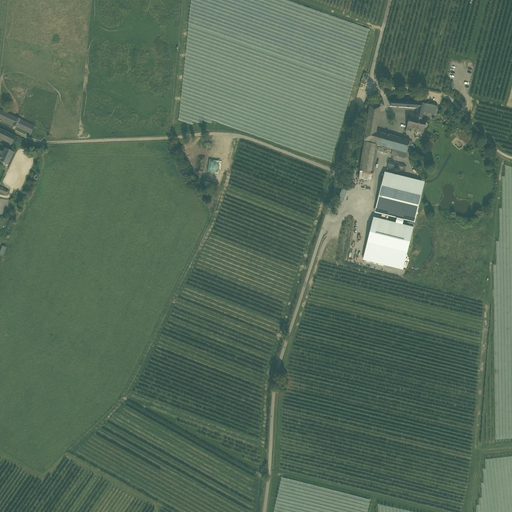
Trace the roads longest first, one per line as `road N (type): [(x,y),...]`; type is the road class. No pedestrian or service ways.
road 1 (unclassified): [(262,511),(273,377),(390,0)]
road 2 (track): [(0,126),(39,144),(234,135),(338,174)]
road 3 (track): [(366,88),(412,87),(451,101),(491,148),(511,157)]
